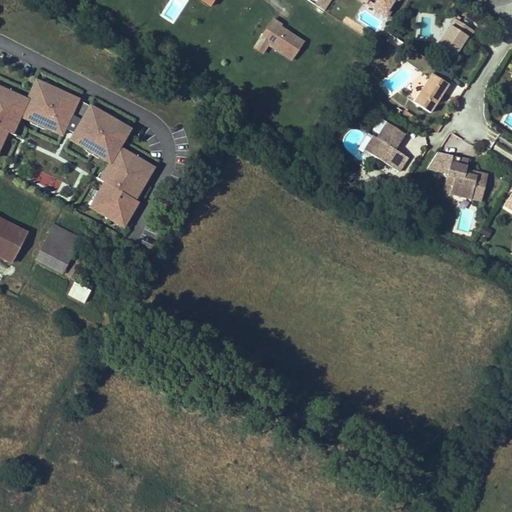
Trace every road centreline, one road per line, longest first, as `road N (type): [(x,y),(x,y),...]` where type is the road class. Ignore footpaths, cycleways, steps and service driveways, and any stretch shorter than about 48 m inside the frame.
road 1 (residential): [(132,240),(167,168),(161,130),(0,42)]
road 2 (residential): [(502,2),(501,33),(473,77),(468,127)]
